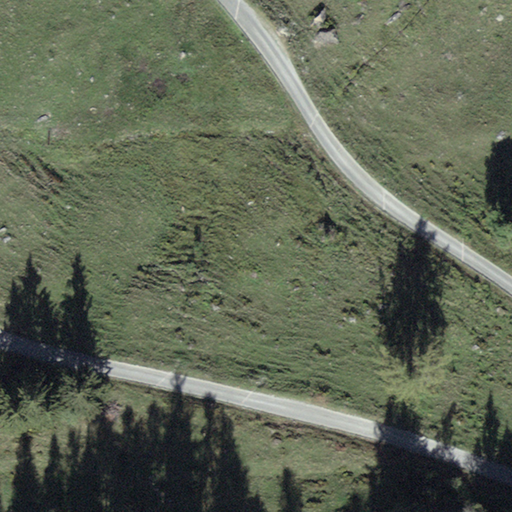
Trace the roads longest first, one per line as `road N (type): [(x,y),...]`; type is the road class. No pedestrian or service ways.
road 1 (track): [(511,478),(412,443),(0,341)]
road 2 (track): [(228,0),(347,164),(389,203),(511,286)]
